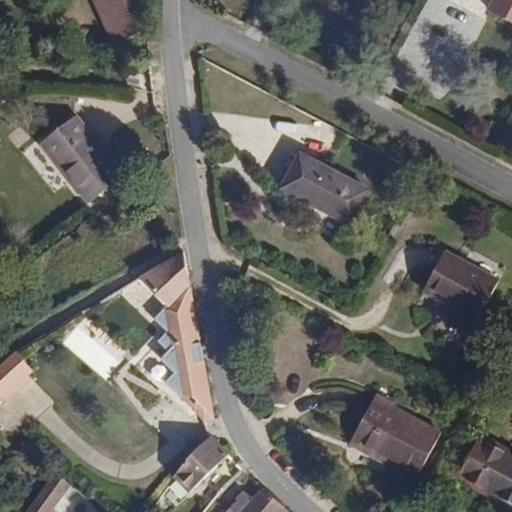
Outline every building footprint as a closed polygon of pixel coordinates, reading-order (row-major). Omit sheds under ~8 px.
[(134,32),(123,0),(94,0),(108,40),(134,32)] [(511,0),(500,0),(501,1),(495,14),(511,23),(511,0)] [(77,117),(42,148),(89,203),(126,174),(77,117)] [(284,142),(310,143),(311,124),(284,123),(284,142)] [(367,189),(299,153),(280,188),(348,223),(367,189)] [(160,199),(150,188),(131,204),(139,215),(160,199)] [(423,290),(455,307),(447,320),(471,333),(499,281),(444,252),(423,290)] [(186,288),(183,253),(138,279),(157,319),(158,320),(160,320),(163,317),(186,288)] [(160,320),(158,320),(168,332),(159,343),(169,353),(164,361),(178,376),(200,361),(192,290),(186,288),(163,317),(160,320)] [(0,419),(0,403),(34,370),(17,351),(15,353),(0,366),(0,433),(7,427),(0,419)] [(213,422),(200,361),(178,376),(163,387),(169,393),(205,424),(213,422)] [(376,393),(352,437),(418,473),(442,429),(376,393)] [(462,472),(511,499),(511,450),(483,434),(462,472)] [(195,498),(229,454),(211,436),(179,479),(175,484),(195,498)] [(58,511),(74,490),(58,474),(29,511),(58,511)] [(289,511),(268,492),(263,487),(253,499),(243,491),(226,511),(289,511)]
